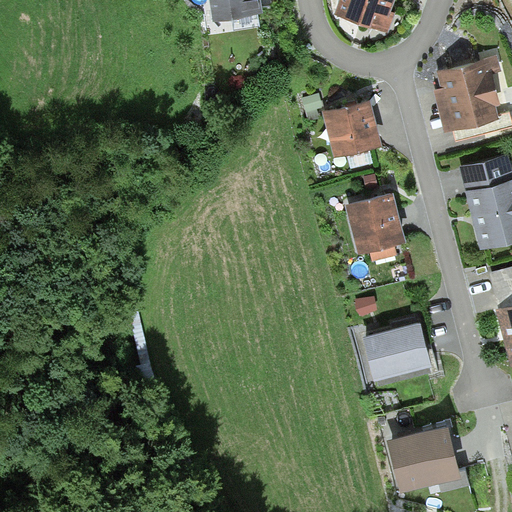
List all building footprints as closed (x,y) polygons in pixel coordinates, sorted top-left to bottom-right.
[(263,14),(261,0),(210,0),(213,20),(263,14)] [(393,0),(339,0),(335,14),(389,33),(396,12),(390,10),(393,0)] [(459,135),(511,121),(511,116),(510,107),(501,109),(498,100),(503,99),(496,68),(502,66),(499,52),(440,66),(444,84),(435,87),(445,126),(456,123),(459,135)] [(383,138),(370,90),(321,104),(334,151),(383,138)] [(480,244),(511,235),(511,160),(511,161),(508,149),(460,161),(480,244)] [(406,233),(393,186),(344,199),(357,247),(369,243),(373,258),(400,251),(396,236),(406,233)] [(511,264),(493,270),(500,303),(498,304),(511,361),(511,360),(511,264)] [(420,315),(363,331),(375,373),(432,357),(420,315)] [(448,416),(389,432),(403,483),(462,467),(448,416)] [(441,488),(472,478),(468,465),(437,476),(441,488)]
